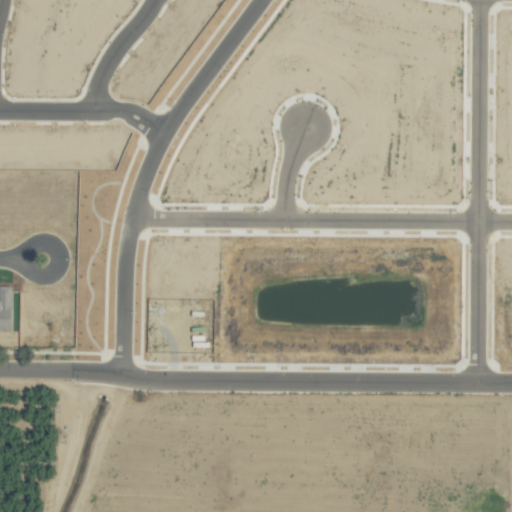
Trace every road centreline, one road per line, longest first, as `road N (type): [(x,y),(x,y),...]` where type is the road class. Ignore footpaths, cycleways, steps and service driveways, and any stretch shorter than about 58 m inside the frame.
road 1 (residential): [(0,372),(511,385)]
road 2 (residential): [(258,0),(159,132),(130,206),(117,377)]
road 3 (residential): [(475,0),(475,385)]
road 4 (residential): [(128,221),(511,224)]
road 5 (residential): [(159,132),(110,112),(0,111)]
road 6 (residential): [(150,0),(84,112)]
road 7 (residential): [(17,261),(45,280),(59,256),(44,237),(17,261)]
